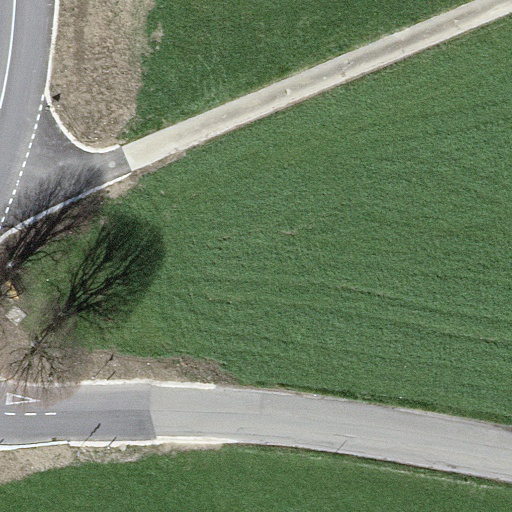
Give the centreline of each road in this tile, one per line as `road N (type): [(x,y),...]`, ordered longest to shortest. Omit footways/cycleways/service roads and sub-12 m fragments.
road 1 (track): [(0,163),(36,171),(110,166),(511,4)]
road 2 (tertiary): [(0,421),(187,416),(322,426),(511,459)]
